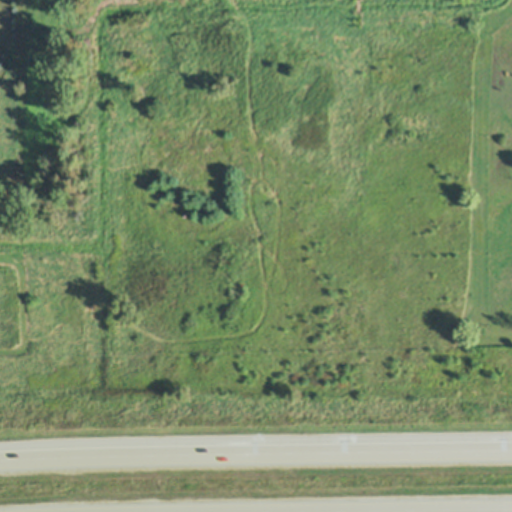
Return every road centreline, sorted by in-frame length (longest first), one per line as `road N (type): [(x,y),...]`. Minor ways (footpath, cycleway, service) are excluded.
road 1 (motorway): [(511,446),(0,458)]
road 2 (motorway): [(215,511),(511,507)]
